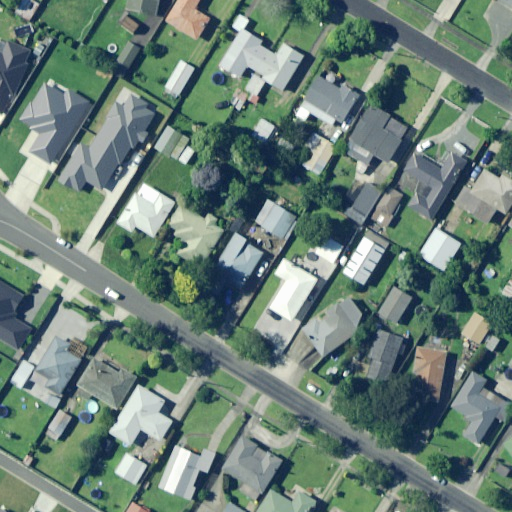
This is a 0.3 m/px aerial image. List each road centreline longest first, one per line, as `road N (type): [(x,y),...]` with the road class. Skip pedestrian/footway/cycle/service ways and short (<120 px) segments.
road 1 (residential): [(0,217),(478,511)]
road 2 (residential): [(511,96),(353,0)]
